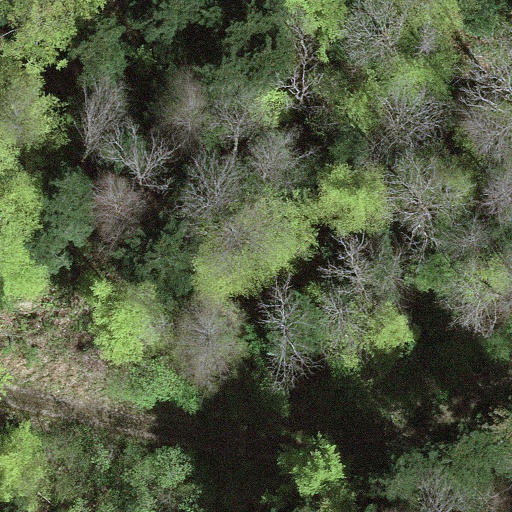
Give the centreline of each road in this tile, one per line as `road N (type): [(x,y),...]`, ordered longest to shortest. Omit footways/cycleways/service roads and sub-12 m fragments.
road 1 (track): [(511,65),(388,223),(258,309),(116,376),(32,402)]
road 2 (track): [(511,382),(401,439),(346,450),(221,439),(0,392)]
